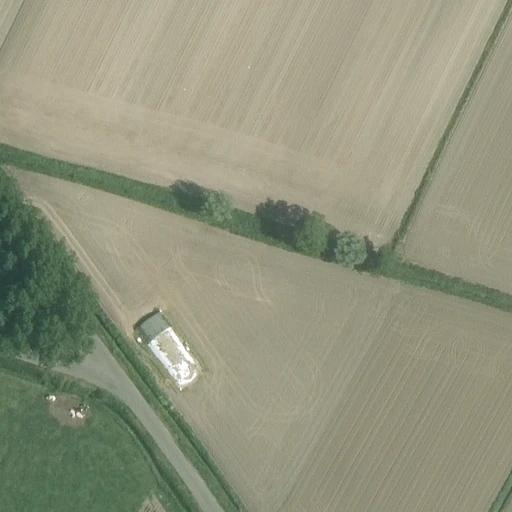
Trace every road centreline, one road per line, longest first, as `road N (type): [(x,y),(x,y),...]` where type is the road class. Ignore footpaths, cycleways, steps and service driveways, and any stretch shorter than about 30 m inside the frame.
road 1 (unclassified): [(127,388),(0,209)]
road 2 (unclassified): [(213,511),(127,388)]
road 3 (unclassified): [(0,349),(127,388)]
